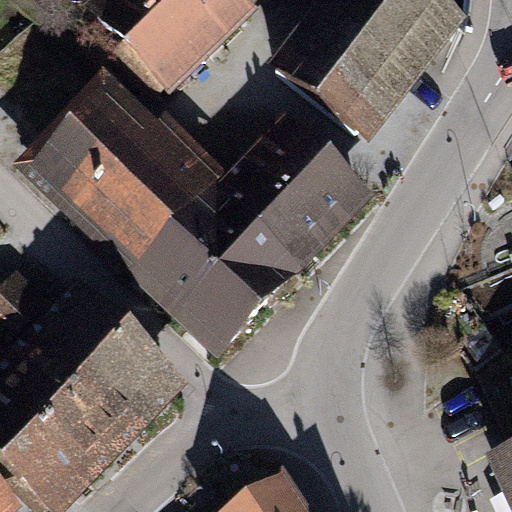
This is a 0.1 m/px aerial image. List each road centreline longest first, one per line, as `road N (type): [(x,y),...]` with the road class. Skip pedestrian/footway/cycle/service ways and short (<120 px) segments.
road 1 (residential): [(511,65),(354,302),(336,338),(326,407)]
road 2 (residential): [(223,419),(0,197)]
road 3 (residential): [(223,419),(120,511)]
